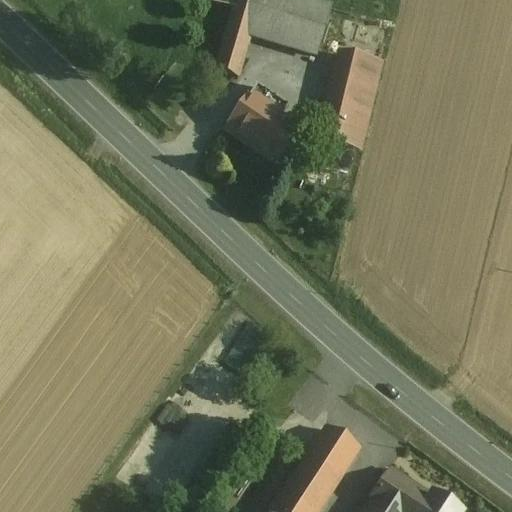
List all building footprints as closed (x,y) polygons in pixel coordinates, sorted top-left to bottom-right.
[(316,63),(331,12),(295,0),(235,0),(212,75),(238,84),(251,43),(316,63)] [(379,66),(334,56),(315,146),(359,156),(379,66)] [(291,105),(254,83),(220,138),(274,170),(298,131),(281,121),(291,105)] [(205,478),(231,494),(263,443),(237,427),(205,478)] [(312,511),(346,460),(305,433),(253,511),(312,511)] [(430,511),(374,476),(350,511),(430,511)]
